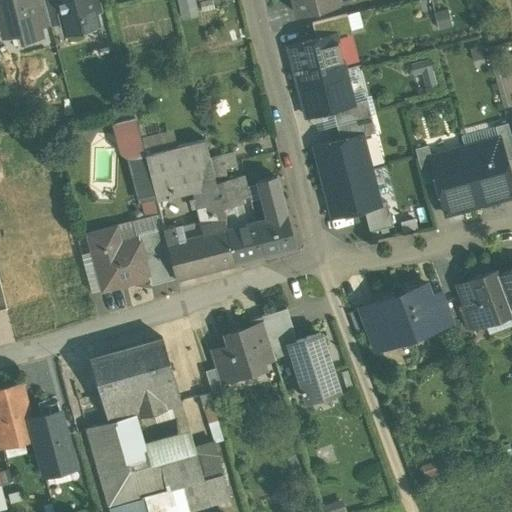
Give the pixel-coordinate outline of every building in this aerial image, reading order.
[(38,25),(31,0),(0,0),(0,22),(3,35),(20,31),(22,39),(40,34),(38,25)] [(43,0),(31,0),(38,25),(49,22),(43,0)] [(56,0),(43,0),(49,22),(50,24),(61,21),(56,0)] [(56,0),(61,21),(64,32),(83,27),(81,17),(94,14),(93,10),(97,9),(95,0),(56,0)] [(194,0),(179,0),(183,17),(197,14),(194,0)] [(337,3),(335,0),(291,0),(295,14),(337,3)] [(311,23),(316,40),(333,36),(351,31),(346,13),(311,23)] [(287,48),(295,79),(341,66),(333,36),(316,40),(287,48)] [(419,85),(437,80),(431,56),(413,61),(419,85)] [(331,109),(351,103),(341,66),(295,79),(305,116),(331,109)] [(331,109),(335,125),(369,115),(365,99),(351,103),(331,109)] [(335,125),(339,141),(360,136),(373,132),(369,115),(335,125)] [(130,158),(144,154),(140,137),(135,118),(115,123),(122,153),(130,158)] [(496,137),(503,162),(511,159),(511,141),(506,120),(492,124),(496,137)] [(140,137),(144,154),(176,146),(171,129),(140,137)] [(313,148),(322,181),(369,169),(360,136),(339,141),(313,148)] [(496,137),(464,146),(480,203),(511,194),(503,162),(496,137)] [(176,146),(144,154),(155,198),(162,197),(193,188),(192,183),(214,177),(213,172),(209,157),(205,138),(176,146)] [(422,182),(436,178),(429,156),(427,145),(413,149),(422,182)] [(446,213),(480,203),(464,146),(429,156),(436,178),(446,213)] [(232,151),(209,157),(213,172),(224,169),(236,166),(232,151)] [(144,154),(130,158),(142,202),(155,198),(144,154)] [(224,169),(213,172),(214,177),(215,181),(226,179),(224,169)] [(369,169),(322,181),(331,214),(362,206),(378,202),(369,169)] [(243,174),(235,176),(241,198),(249,196),(243,174)] [(226,179),(215,181),(222,208),(235,205),(242,203),(241,198),(235,176),(226,179)] [(276,176),(257,181),(266,218),(255,220),(264,254),(294,246),(276,176)] [(214,177),(192,183),(193,188),(195,198),(191,200),(192,208),(197,206),(201,226),(225,220),(222,208),(215,181),(214,177)] [(162,197),(155,198),(157,206),(164,204),(162,197)] [(378,202),(362,206),(368,229),(392,223),(386,199),(378,202)] [(235,205),(222,208),(225,220),(227,228),(240,224),(235,205)] [(225,220),(201,226),(203,234),(227,228),(225,220)] [(240,224),(227,228),(235,261),(264,254),(255,220),(240,224)] [(173,225),(163,227),(167,243),(177,240),(173,225)] [(139,238),(119,243),(114,227),(88,233),(102,288),(149,276),(145,260),(169,254),(162,227),(138,234),(139,238)] [(203,234),(184,239),(192,272),(235,261),(227,228),(203,234)] [(177,240),(167,243),(175,276),(192,272),(184,239),(177,240)] [(169,254),(145,260),(149,276),(151,284),(175,277),(169,254)] [(511,269),(498,274),(510,310),(511,315),(511,314),(511,269)] [(496,270),(467,280),(471,290),(472,290),(483,320),(510,310),(498,274),(496,270)] [(393,295),(359,308),(375,350),(441,325),(433,302),(425,283),(404,291),(405,293),(393,297),(393,295)] [(483,320),(472,290),(471,290),(460,295),(472,328),(485,324),(483,320)] [(453,320),(445,298),(433,302),(441,325),(453,320)] [(286,307),(261,316),(268,338),(274,356),(291,351),(288,342),(295,340),(293,333),(294,332),(286,307)] [(261,316),(247,320),(249,326),(251,326),(256,342),(268,338),(261,316)] [(249,326),(225,334),(228,344),(213,349),(222,376),(236,372),(236,375),(263,367),(256,342),(251,326),(249,326)] [(295,340),(288,342),(291,351),(294,360),(297,359),(299,366),(297,370),(301,372),(303,379),(300,379),(307,399),(337,390),(331,370),(326,371),(325,367),(327,366),(328,364),(328,361),(327,359),(326,357),(324,356),(321,356),(320,352),(325,351),(319,333),(295,340)] [(162,336),(124,347),(136,386),(133,387),(140,409),(162,403),(162,401),(167,400),(169,404),(180,400),(162,336)] [(124,347),(89,357),(100,397),(133,387),(136,386),(124,347)] [(44,391),(65,384),(55,355),(34,362),(44,391)] [(21,384),(0,389),(0,445),(0,446),(35,437),(30,418),(21,384)] [(133,387),(100,397),(107,419),(85,425),(108,506),(152,493),(143,461),(134,433),(139,431),(133,409),(135,409),(136,410),(140,409),(133,387)] [(209,392),(198,396),(203,410),(214,407),(209,392)] [(38,405),(41,415),(60,410),(57,400),(38,405)] [(214,407),(203,410),(211,440),(212,443),(223,440),(214,407)] [(30,418),(35,437),(45,474),(74,466),(60,410),(41,415),(30,418)] [(211,440),(193,446),(202,478),(221,473),(212,443),(211,440)] [(193,446),(143,461),(152,493),(181,485),(202,478),(193,446)] [(221,473),(202,478),(209,503),(228,497),(221,473)] [(202,478),(181,485),(188,509),(209,503),(202,478)] [(152,493),(108,506),(110,511),(176,511),(188,509),(181,485),(152,493)]
